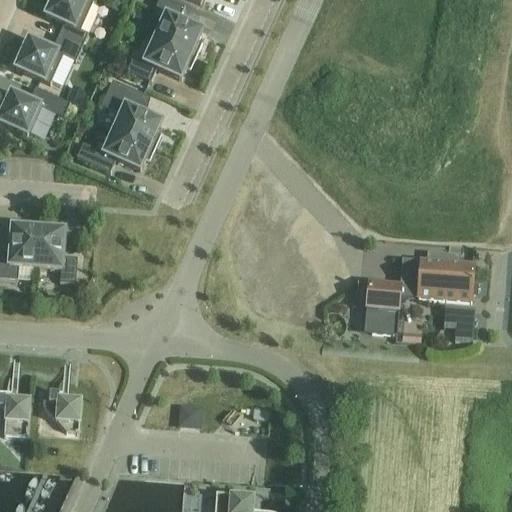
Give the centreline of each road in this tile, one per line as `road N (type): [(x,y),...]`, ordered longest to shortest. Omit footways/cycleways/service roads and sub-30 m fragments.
road 1 (unclassified): [(157,352),(307,0)]
road 2 (unclassified): [(313,511),(318,437),(309,398),(275,368),(157,352)]
road 3 (residential): [(170,192),(259,0)]
road 4 (residential): [(157,352),(85,511)]
road 5 (unclassified): [(157,352),(0,340)]
